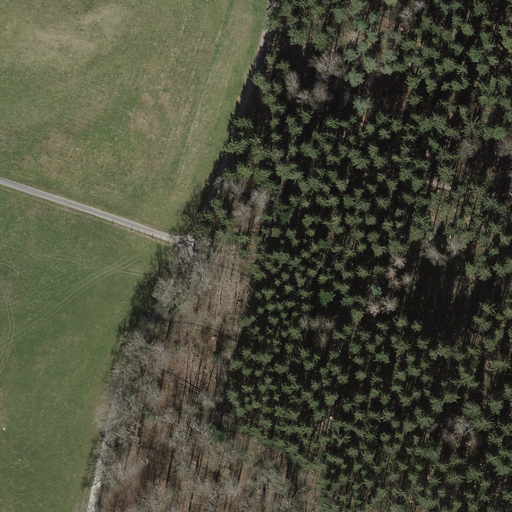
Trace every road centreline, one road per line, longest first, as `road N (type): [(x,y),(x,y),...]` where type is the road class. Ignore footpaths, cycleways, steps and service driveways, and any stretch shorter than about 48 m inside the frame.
road 1 (track): [(192,243),(129,362),(87,511)]
road 2 (track): [(0,179),(192,243)]
road 3 (track): [(278,0),(219,183)]
